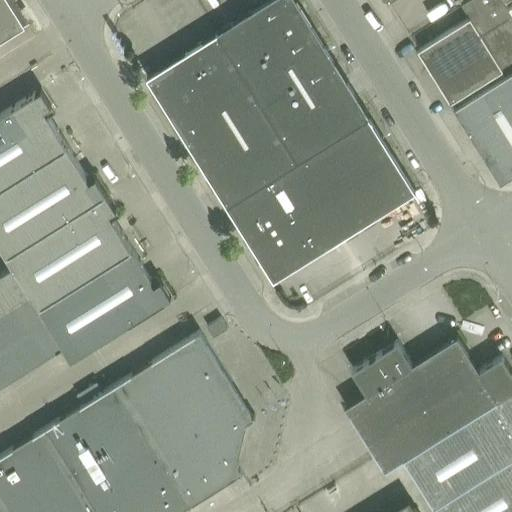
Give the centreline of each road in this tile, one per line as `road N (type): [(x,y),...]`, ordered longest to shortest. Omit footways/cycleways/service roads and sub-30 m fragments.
road 1 (unclassified): [(281,334),(261,321),(66,12)]
road 2 (unclassified): [(482,231),(342,0)]
road 3 (unclassified): [(281,334),(308,336),(482,231)]
